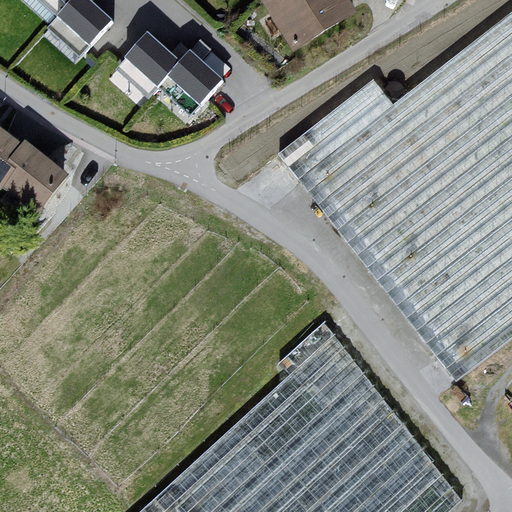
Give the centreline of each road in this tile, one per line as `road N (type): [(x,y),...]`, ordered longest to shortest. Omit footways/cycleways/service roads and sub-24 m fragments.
road 1 (residential): [(511,499),(323,260),(183,167)]
road 2 (residential): [(183,167),(440,0)]
road 3 (residential): [(183,167),(102,155),(0,82)]
